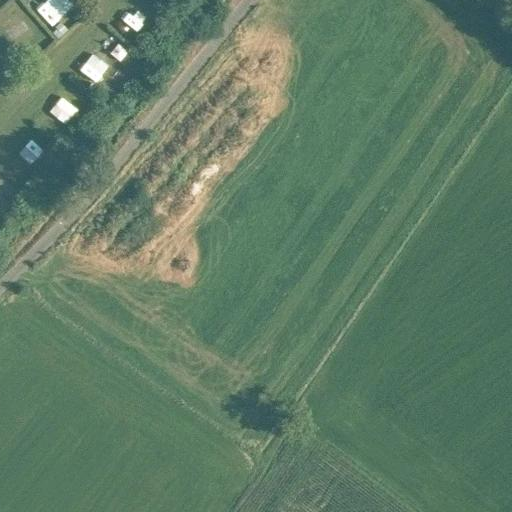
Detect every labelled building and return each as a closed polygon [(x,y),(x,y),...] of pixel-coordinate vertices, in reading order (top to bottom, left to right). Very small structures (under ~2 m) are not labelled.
[(16,20),(32,4),(27,0),(9,0),(3,7),(16,20)] [(128,0),(142,11),(151,0),(128,0)] [(95,41),(89,50),(104,60),(110,51),(95,41)] [(74,62),(62,80),(85,95),(96,77),(74,62)] [(32,156),(48,142),(33,126),(18,141),(32,156)] [(0,172),(0,193),(10,184),(0,172)]
